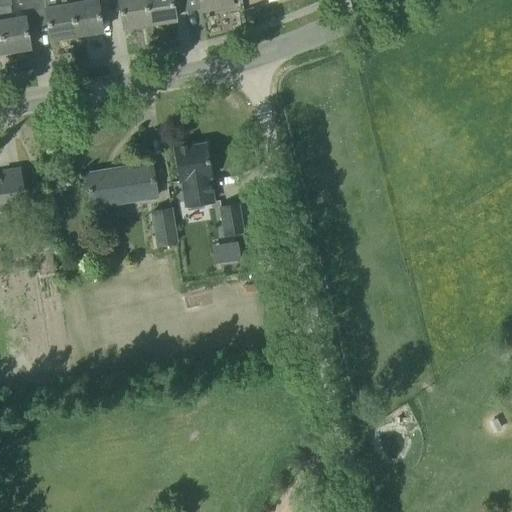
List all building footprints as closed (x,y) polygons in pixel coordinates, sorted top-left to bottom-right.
[(31,0),(32,1),(40,0),(43,0),(50,40),(74,36),(68,0),(31,0)] [(68,0),(74,36),(102,31),(96,0),(87,0),(83,1),(83,0),(68,0)] [(118,0),(123,28),(147,24),(143,0),(118,0)] [(143,0),(147,24),(175,19),(174,13),(171,0),(143,0)] [(182,0),(185,11),(186,11),(186,9),(201,6),(201,9),(232,4),(231,0),(182,0)] [(0,5),(0,37),(2,53),(29,48),(24,16),(11,19),(9,4),(0,5)] [(201,203),(213,201),(208,176),(211,176),(210,169),(208,160),(211,160),(209,147),(206,147),(205,143),(192,146),(191,142),(173,145),(179,181),(181,181),(185,206),(188,205),(189,208),(202,206),(201,203)] [(85,174),(91,206),(156,197),(151,163),(85,174)] [(0,175),(0,211),(25,207),(19,168),(3,171),(4,175),(0,175)] [(225,234),(242,231),(237,204),(220,207),(225,234)] [(178,244),(172,207),(150,211),(156,247),(178,244)]
